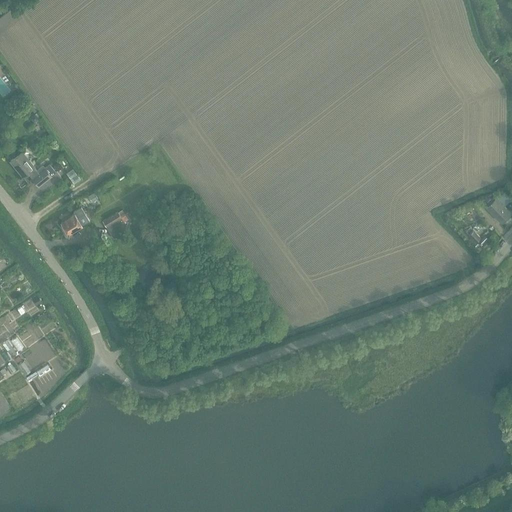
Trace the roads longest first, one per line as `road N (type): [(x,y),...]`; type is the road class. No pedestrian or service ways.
road 1 (unclassified): [(105,366),(137,389),(166,393),(433,301),(470,282),(511,239)]
road 2 (unclassified): [(105,366),(81,298),(0,191)]
road 3 (unclassified): [(0,441),(39,421),(105,366)]
